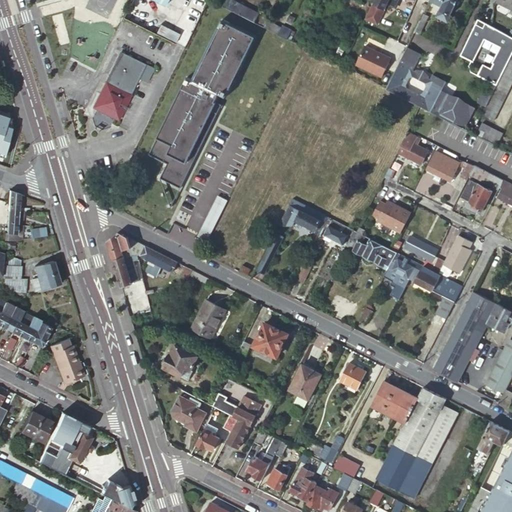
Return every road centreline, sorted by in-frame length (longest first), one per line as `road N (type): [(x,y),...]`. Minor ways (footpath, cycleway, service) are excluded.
road 1 (residential): [(422,374),(118,219),(73,212)]
road 2 (secondary): [(60,165),(67,154),(20,0)]
road 3 (secondary): [(0,9),(48,159),(60,165)]
road 4 (residential): [(422,374),(494,237)]
road 5 (residential): [(0,371),(101,422),(136,419)]
road 6 (residential): [(273,511),(189,468),(153,474)]
road 7 (secondary): [(96,297),(136,419)]
road 8 (residential): [(387,182),(494,237)]
